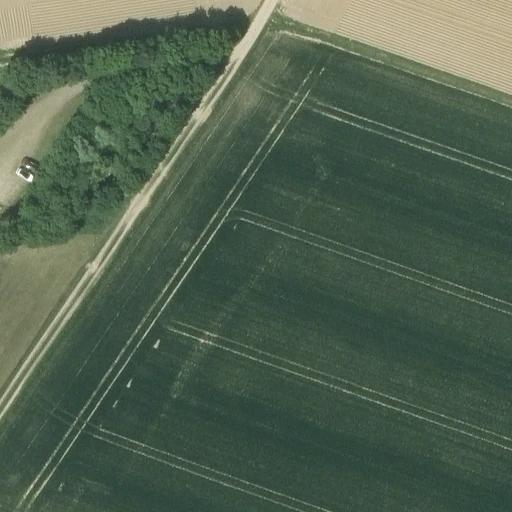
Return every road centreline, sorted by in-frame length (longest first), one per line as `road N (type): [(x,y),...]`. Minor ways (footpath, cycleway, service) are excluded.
road 1 (track): [(0,416),(235,59)]
road 2 (track): [(266,11),(511,101)]
road 3 (track): [(0,60),(233,19),(255,27)]
